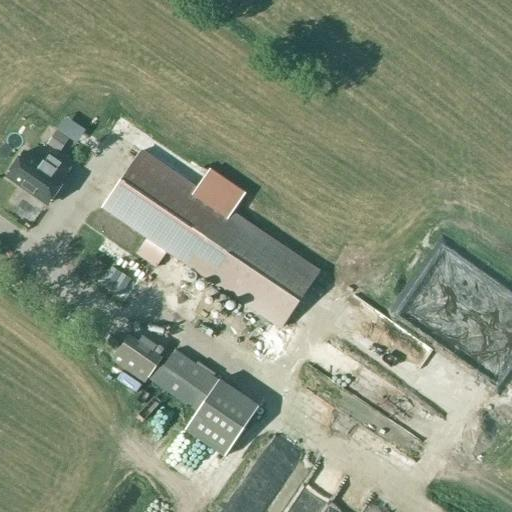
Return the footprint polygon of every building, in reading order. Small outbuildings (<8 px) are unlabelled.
[(67,138),(56,131),(47,144),(58,152),(67,138)] [(318,272),(141,151),(103,207),(280,327),(318,272)] [(49,168),(24,152),(7,176),(47,204),(64,179),(63,178),(71,167),(57,157),(49,168)] [(421,320),(430,315),(420,299),(411,304),(421,320)] [(205,340),(251,355),(260,328),(214,313),(205,340)] [(130,334),(112,360),(145,382),(162,357),(130,334)] [(111,337),(106,343),(114,348),(118,342),(111,337)] [(175,350),(153,381),(191,407),(212,376),(175,350)] [(258,407),(212,376),(191,407),(197,411),(185,429),(224,457),(258,407)] [(256,459),(270,471),(287,452),(273,440),(256,459)] [(295,496),(274,483),(256,511),(324,511),(341,485),(312,467),(295,496)]
